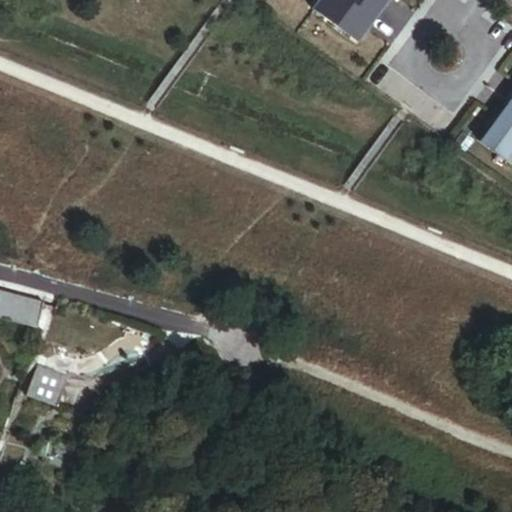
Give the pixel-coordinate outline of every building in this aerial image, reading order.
[(363,20),(372,7),(363,0),(320,0),(313,10),(356,41),(368,24),(363,20)] [(378,11),(386,0),(377,0),(372,7),(378,11)] [(368,24),(378,11),(372,7),(363,20),(368,24)] [(511,97),(476,147),(502,165),(511,151),(511,97)] [(0,314),(44,328),(52,303),(0,285),(0,314)] [(58,403),(67,372),(37,363),(28,395),(58,403)] [(67,511),(77,511),(82,499),(72,496),(67,511)]
